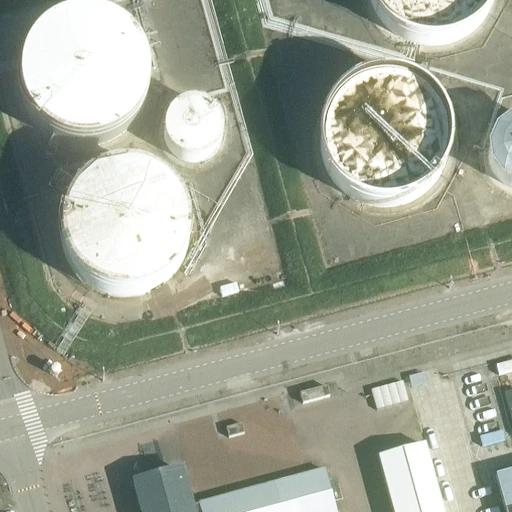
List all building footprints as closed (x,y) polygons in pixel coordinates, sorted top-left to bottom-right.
[(498,0),(369,0),(370,2),(374,12),(379,22),(386,31),(395,38),(404,44),(415,48),(426,51),(437,51),(448,50),(459,47),(469,41),(478,35),(486,27),(492,17),(497,7),(498,0)] [(21,92),(27,107),(36,119),(48,129),(61,136),(76,140),(92,140),(107,136),(121,129),(132,119),(141,106),(146,91),(148,76),(146,61),(140,46),(131,33),(120,23),(106,16),(91,13),(75,13),(60,17),(47,24),(35,34),(27,47),(21,61),(19,77),(21,92)] [(453,162),(454,151),(453,139),(450,128),(445,118),(438,108),(430,100),(420,93),(410,88),(399,85),(387,84),(375,85),(364,88),(354,93),(344,100),(336,108),(329,118),(324,128),(321,139),(320,151),(321,162),(324,174),(329,184),(336,194),(344,202),(354,208),(364,213),(375,216),(387,217),(399,216),(410,213),(420,208),(430,202),(438,194),(445,184),(450,174),(453,162)] [(167,149),(173,157),(181,163),(191,166),(201,166),(210,162),(217,155),(222,146),(223,136),(221,126),(215,117),(207,111),(197,108),(187,109),(178,113),(170,120),(166,129),(165,139),(167,149)] [(488,149),(488,160),(493,171),(502,179),(511,184),(511,119),(507,121),(498,128),(491,137),(488,149)] [(187,247),(188,236),(187,225),(184,215),(180,205),(174,196),(166,188),(157,181),(148,177),(137,173),(126,172),(115,172),(105,175),(95,179),(85,185),(77,192),(70,200),(65,210),(61,220),(59,231),(59,242),(61,252),(65,263),(70,272),(77,281),(85,288),(95,294),(105,298),(115,300),(126,300),(137,299),(148,296),(157,291),(166,284),(174,277),(180,268),(184,258),(187,247)] [(498,399),(491,379),(467,387),(474,407),(498,399)] [(302,405),(329,397),(327,388),(300,395),(302,405)] [(501,419),(480,422),(483,446),(504,443),(501,419)] [(241,425),(226,429),(229,438),(244,434),(241,425)] [(378,458),(392,511),(442,511),(425,445),(378,458)] [(335,511),(324,470),(193,506),(182,468),(131,483),(138,511),(335,511)]
